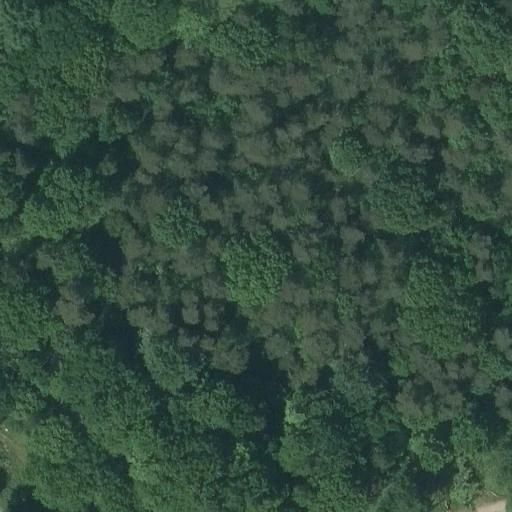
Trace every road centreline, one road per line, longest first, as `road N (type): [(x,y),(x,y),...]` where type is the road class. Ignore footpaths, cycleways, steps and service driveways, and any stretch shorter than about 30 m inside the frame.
road 1 (track): [(0,339),(188,511)]
road 2 (track): [(0,58),(151,0)]
